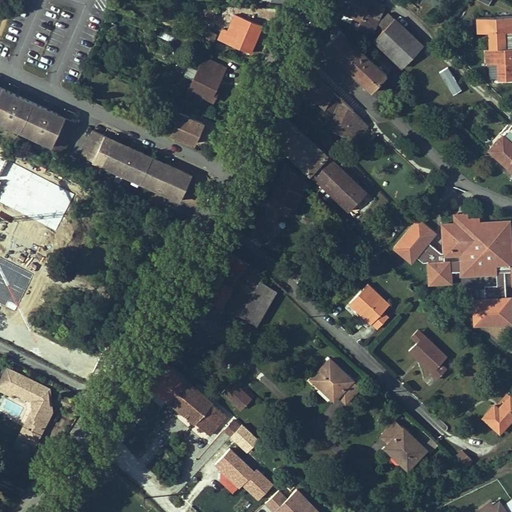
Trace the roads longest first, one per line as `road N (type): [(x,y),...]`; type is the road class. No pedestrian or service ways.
road 1 (residential): [(211,208),(433,419)]
road 2 (residential): [(0,60),(228,168)]
road 3 (secondary): [(211,208),(115,402)]
road 4 (secondary): [(304,0),(228,168)]
road 5 (residential): [(511,114),(390,0)]
road 6 (residential): [(0,346),(115,402)]
